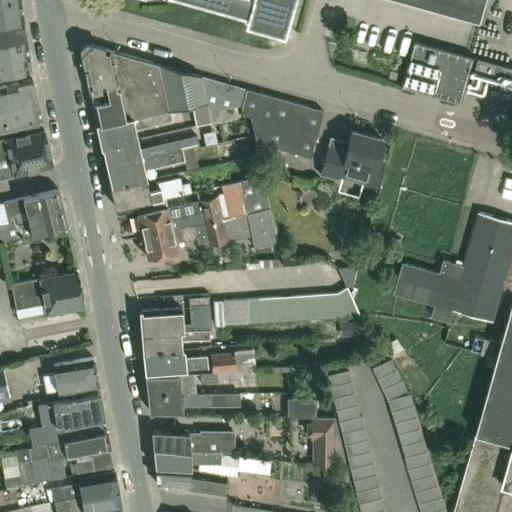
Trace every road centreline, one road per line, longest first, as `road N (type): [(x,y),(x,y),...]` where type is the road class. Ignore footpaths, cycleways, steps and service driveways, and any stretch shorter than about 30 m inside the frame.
road 1 (residential): [(511,139),(42,7)]
road 2 (residential): [(140,511),(75,170)]
road 3 (residential): [(75,170),(42,7)]
